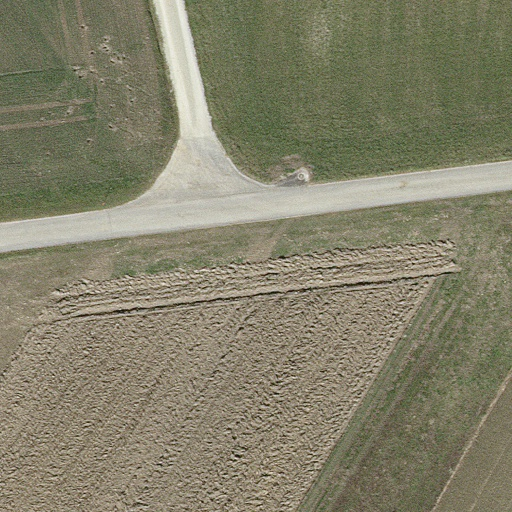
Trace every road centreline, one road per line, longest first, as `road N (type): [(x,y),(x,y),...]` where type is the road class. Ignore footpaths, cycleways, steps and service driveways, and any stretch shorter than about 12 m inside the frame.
road 1 (track): [(171,0),(201,206),(0,233)]
road 2 (track): [(201,206),(511,166)]
